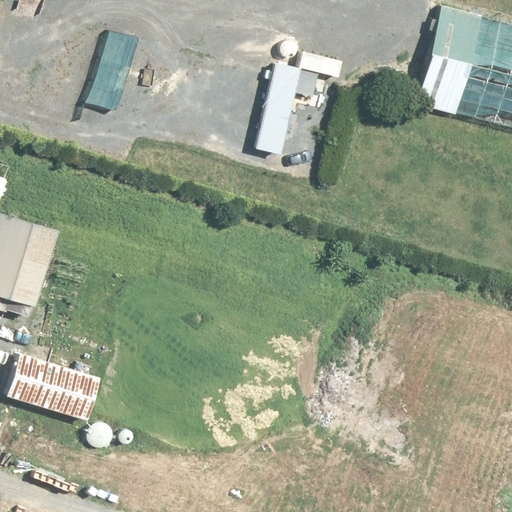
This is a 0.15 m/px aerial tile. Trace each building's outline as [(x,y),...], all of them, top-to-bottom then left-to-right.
[(511,24),(435,7),(411,103),(511,127),(511,24)] [(189,23),(149,10),(143,30),(183,42),(189,23)] [(291,28),(272,24),(252,101),(271,106),(291,28)] [(137,38),(104,29),(83,103),(116,112),(137,38)] [(181,48),(153,38),(148,52),(175,62),(181,48)] [(344,42),(326,38),(306,118),(324,123),(344,42)] [(174,70),(138,59),(133,77),(169,88),(174,70)] [(52,230),(0,213),(0,311),(25,319),(52,230)] [(357,340),(341,340),(341,346),(322,346),(321,367),(367,367),(367,346),(357,346),(357,340)] [(94,379),(8,354),(0,380),(0,394),(82,419),(94,379)] [(96,419),(92,419),(89,420),(86,421),(83,422),(81,424),(78,427),(77,429),(76,432),(75,435),(75,438),(75,441),(76,444),(78,447),(80,450),(82,452),(85,454),(88,455),(91,455),(94,456),(97,455),(100,454),(103,453),(106,451),(108,449),(109,446),(111,443),(111,440),(112,437),(111,434),(110,431),(109,428),(107,425),(105,423),(102,421),(99,420),(96,419)]
